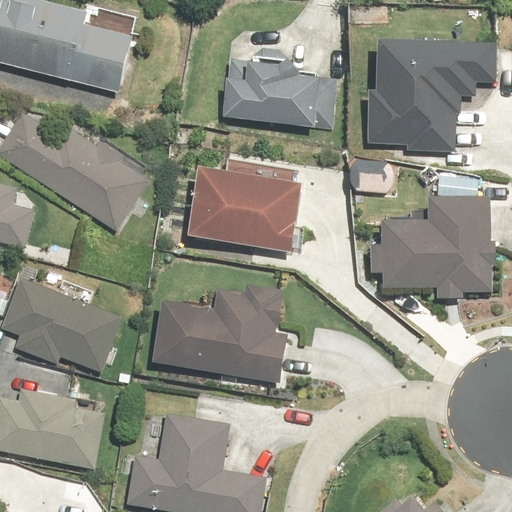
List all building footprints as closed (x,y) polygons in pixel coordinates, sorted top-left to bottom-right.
[(45,0),(0,0),(0,64),(123,95),(138,34),(93,23),(95,12),(45,0)] [(501,84),(503,44),(387,37),(384,91),(374,91),(371,148),(462,153),(465,95),(479,96),(480,83),(501,84)] [(235,59),(228,116),(333,128),(339,80),(308,76),(297,59),(288,66),(235,59)] [(28,112),(1,152),(122,232),(156,180),(69,123),(62,134),(28,112)] [(209,168),(197,234),(297,252),(309,185),(209,168)] [(23,187),(0,181),(0,239),(28,246),(37,210),(18,206),(23,187)] [(500,196),(434,197),(435,221),(390,222),(390,246),(379,246),(379,273),(391,273),(391,294),(502,292),(500,196)] [(127,317),(27,277),(5,333),(105,373),(127,317)] [(171,300),(160,361),(283,382),(291,335),(283,333),(291,291),(253,285),(252,294),(225,289),(222,309),(171,300)] [(3,387),(0,401),(0,448),(100,468),(111,408),(3,387)] [(141,456),(132,503),(183,511),(266,511),(272,478),(228,470),(236,425),(172,414),(164,459),(141,456)] [(450,511),(438,499),(432,504),(419,490),(405,503),(400,498),(384,511),(450,511)]
